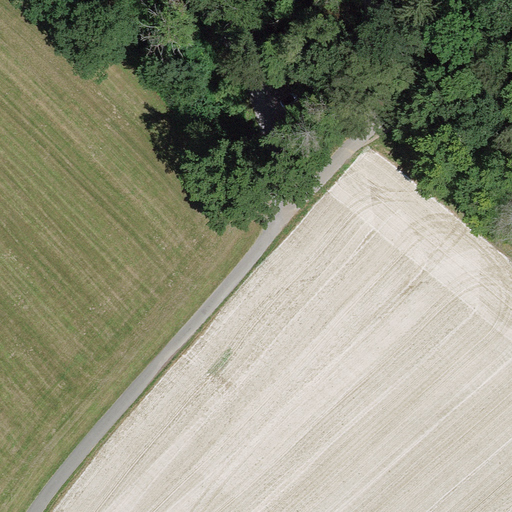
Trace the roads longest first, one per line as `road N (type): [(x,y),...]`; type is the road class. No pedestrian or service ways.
road 1 (track): [(435,0),(406,96),(281,220),(32,511)]
road 2 (track): [(281,220),(256,90),(202,0)]
